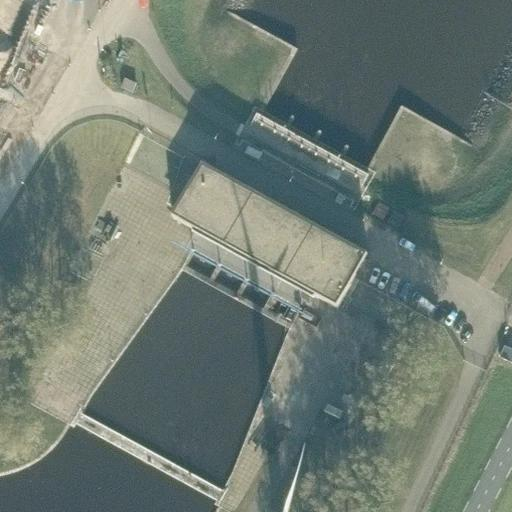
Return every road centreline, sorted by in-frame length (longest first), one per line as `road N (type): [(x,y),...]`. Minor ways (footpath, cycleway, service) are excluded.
road 1 (unclassified): [(511,316),(138,109),(76,105)]
road 2 (unclassified): [(76,105),(49,123),(0,201)]
